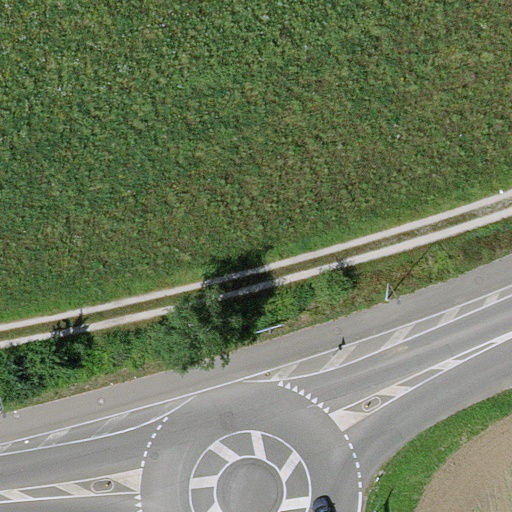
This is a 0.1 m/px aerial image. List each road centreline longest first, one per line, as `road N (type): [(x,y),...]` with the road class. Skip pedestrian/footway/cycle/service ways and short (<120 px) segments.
road 1 (track): [(0,343),(438,224),(511,196)]
road 2 (secondary): [(315,437),(511,336)]
road 3 (secondary): [(315,437),(268,408),(214,415),(176,454),(169,481)]
road 4 (secondary): [(0,496),(169,481)]
